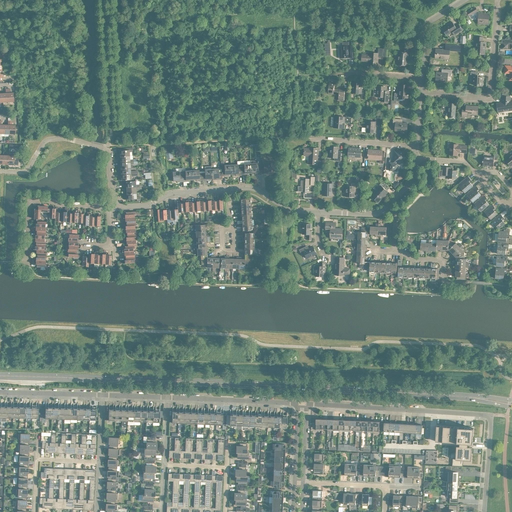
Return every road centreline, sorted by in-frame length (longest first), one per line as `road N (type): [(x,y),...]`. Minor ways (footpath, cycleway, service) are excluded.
road 1 (secondary): [(0,378),(424,395),(511,407)]
road 2 (secondary): [(511,400),(0,373)]
road 3 (residential): [(483,511),(491,415),(306,403)]
road 4 (residential): [(118,205),(105,147),(52,138),(26,169),(0,171)]
road 5 (residential): [(421,95),(470,98),(493,90),(497,0)]
road 6 (residential): [(27,264),(31,203),(110,211)]
road 7 (residential): [(298,403),(166,397)]
